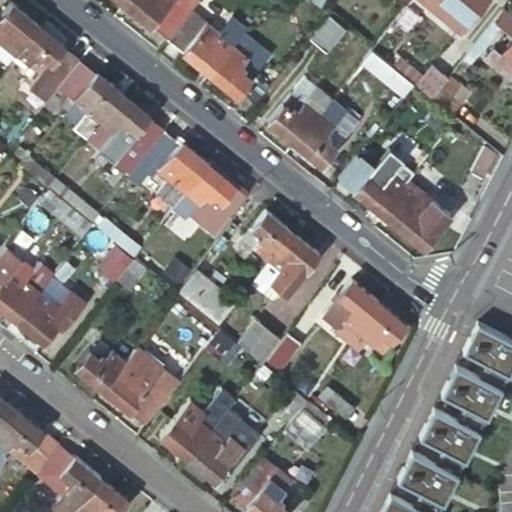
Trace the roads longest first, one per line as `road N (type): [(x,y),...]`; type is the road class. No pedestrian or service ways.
road 1 (residential): [(450,305),(73,0)]
road 2 (residential): [(205,511),(0,345)]
road 3 (residential): [(450,305),(348,511)]
road 4 (residential): [(511,185),(450,305)]
